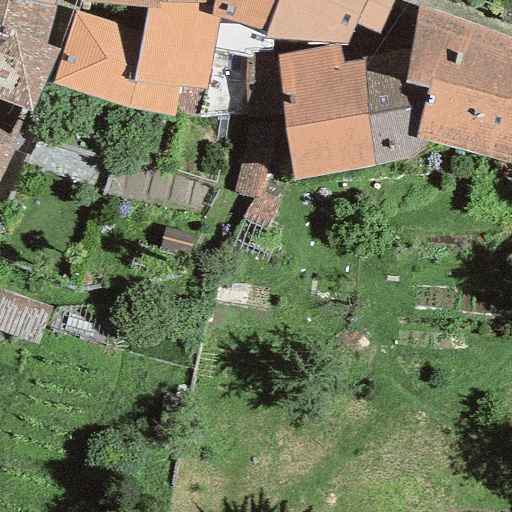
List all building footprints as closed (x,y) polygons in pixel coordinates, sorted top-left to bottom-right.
[(0,0),(0,16),(45,32),(51,0),(0,0)] [(128,0),(73,0),(72,19),(127,23),(128,0)] [(194,0),(128,0),(127,23),(192,27),(194,0)] [(194,0),(192,27),(242,49),(261,0),(194,0)] [(376,16),(338,0),(261,0),(242,49),(236,67),(255,67),(257,84),(315,73),(326,44),(357,53),(376,16)] [(45,32),(0,16),(0,59),(32,70),(45,32)] [(124,51),(66,38),(51,98),(154,129),(159,101),(184,104),(192,27),(127,23),(124,51)] [(511,164),(511,70),(404,34),(392,73),(390,163),(503,191),(511,164)] [(32,70),(0,59),(0,129),(10,133),(32,70)] [(347,182),(349,79),(319,87),(315,73),(257,84),(268,199),(347,182)] [(390,163),(392,73),(349,79),(347,182),(390,175),(390,163)] [(34,327),(0,313),(0,362),(16,369),(34,327)]
